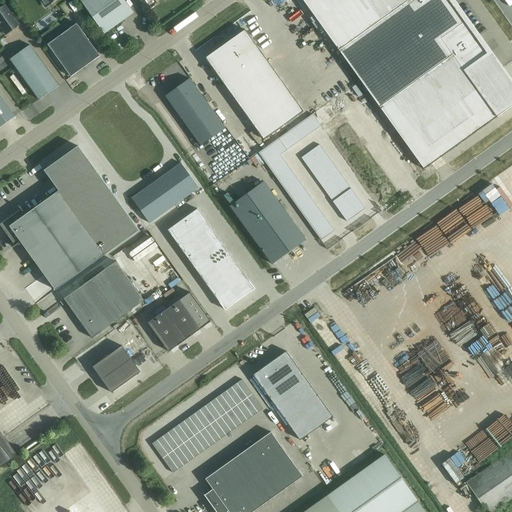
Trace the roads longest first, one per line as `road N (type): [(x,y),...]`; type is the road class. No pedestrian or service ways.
road 1 (unclassified): [(99,435),(511,138)]
road 2 (unclassified): [(0,162),(225,0)]
road 3 (unclassified): [(99,435),(0,300)]
